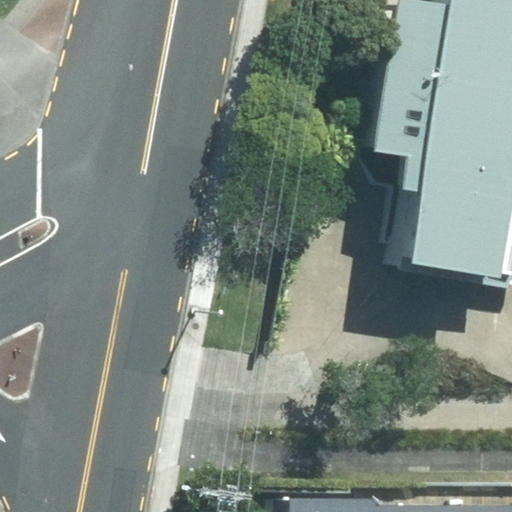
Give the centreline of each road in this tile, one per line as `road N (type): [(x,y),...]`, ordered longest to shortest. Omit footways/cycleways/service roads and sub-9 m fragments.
road 1 (secondary): [(122,263),(81,511)]
road 2 (tertiary): [(0,205),(145,128)]
road 3 (secondary): [(145,128),(122,263)]
road 4 (secondary): [(172,0),(145,128)]
road 5 (tertiary): [(122,263),(0,293)]
